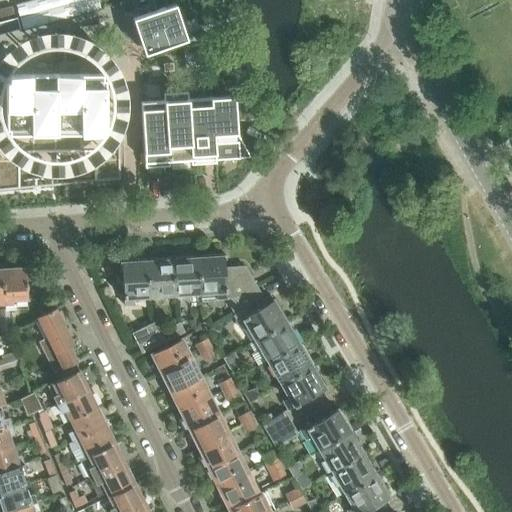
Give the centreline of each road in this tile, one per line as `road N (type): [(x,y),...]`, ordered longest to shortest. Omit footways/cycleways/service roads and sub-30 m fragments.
road 1 (residential): [(261,197),(450,511)]
road 2 (residential): [(193,511),(47,228)]
road 3 (residential): [(511,230),(396,27)]
road 4 (residential): [(47,228),(234,213),(261,197)]
road 5 (residential): [(261,197),(396,27)]
